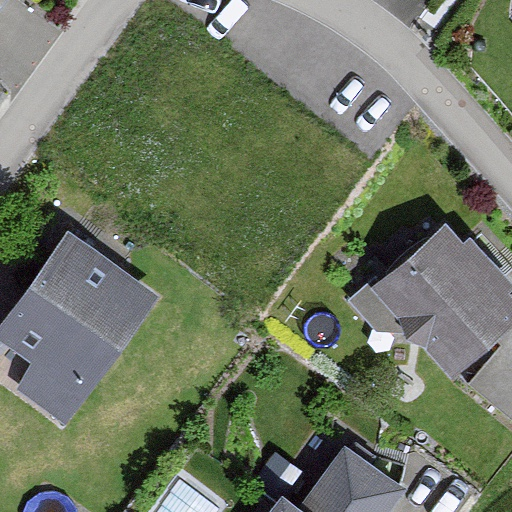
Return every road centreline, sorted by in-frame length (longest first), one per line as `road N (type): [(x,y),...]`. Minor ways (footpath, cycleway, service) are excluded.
road 1 (residential): [(325,0),(346,8),(511,181)]
road 2 (residential): [(0,152),(109,0)]
